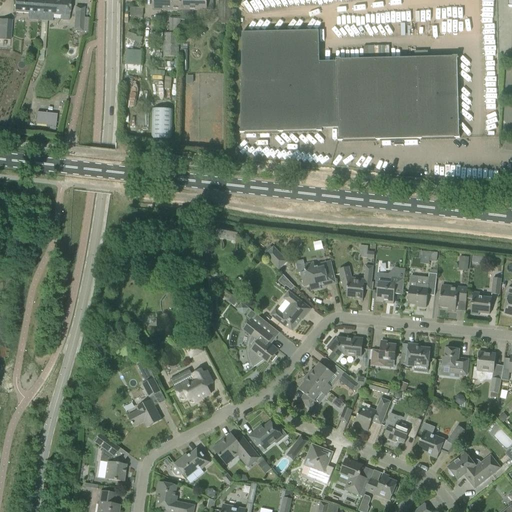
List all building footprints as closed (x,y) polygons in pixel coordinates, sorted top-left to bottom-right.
[(36,21),(41,21),(42,8),(41,8),(41,0),(14,0),(14,13),(36,15),(36,21)] [(41,21),(39,50),(38,59),(40,60),(41,55),(44,55),(44,51),(47,22),(52,22),(52,15),(61,16),(61,21),(69,21),(70,0),(41,0),(41,8),(42,8),(41,21)] [(152,0),(152,10),(180,10),(180,0),(152,0)] [(181,10),(180,19),(180,20),(181,20),(184,20),(187,18),(193,18),(193,10),(213,11),(213,9),(213,0),(212,0),(213,1),(207,0),(206,0),(180,0),(180,10),(181,10)] [(218,0),(218,20),(230,21),(230,0),(218,0)] [(132,17),(142,17),(142,9),(132,9),(132,17)] [(74,17),(73,31),(82,32),(82,31),(87,31),(88,18),(84,18),(84,13),(75,12),(74,17)] [(180,20),(180,19),(169,18),(170,30),(172,31),(180,32),(180,29),(181,23),(181,20),(180,20)] [(0,39),(0,40),(10,40),(12,21),(0,19),(0,39)] [(343,141),(375,140),(396,140),(396,143),(401,143),(401,140),(422,139),(454,138),(459,138),(459,136),(457,59),(457,56),(452,57),(341,60),(341,59),(336,60),(336,62),(319,63),(318,31),(242,33),(240,133),(321,131),(321,129),(338,129),(338,139),(338,141),(343,141)] [(125,38),(135,41),(133,46),(140,49),(142,43),(141,43),(142,38),(127,32),(125,38)] [(164,34),(164,57),(177,57),(178,34),(164,34)] [(125,65),(141,66),(141,51),(126,50),(125,65)] [(171,140),(171,110),(151,109),(151,139),(171,140)] [(37,115),(35,129),(55,131),(57,117),(37,115)] [(216,237),(236,241),(238,231),(217,227),(216,237)] [(265,255),(278,270),(286,262),(272,248),(265,255)] [(364,258),(374,259),(374,252),(364,251),(364,258)] [(436,262),(437,253),(424,252),(423,260),(436,262)] [(458,266),(468,267),(469,257),(459,256),(458,266)] [(320,288),(336,284),(335,280),(333,270),(331,262),(330,262),(314,266),(313,262),(304,265),(305,272),(300,273),(301,278),(304,288),(309,286),(310,292),(321,289),(320,288)] [(346,268),(339,270),(341,278),(343,289),(347,289),(346,297),(355,298),(355,300),(362,301),(363,291),(363,290),(364,282),(371,283),(373,268),(373,266),(365,266),(365,267),(363,279),(355,279),(355,281),(349,280),(346,268)] [(377,291),(376,301),(385,302),(385,304),(390,304),(393,304),(394,292),(401,293),(400,295),(402,295),(403,285),(404,278),(405,272),(405,270),(398,269),(397,278),(388,277),(388,275),(377,274),(376,283),(378,283),(377,291)] [(419,305),(419,307),(426,308),(427,295),(434,296),(437,274),(429,273),(427,285),(421,284),(422,278),(410,276),(407,304),(419,305)] [(284,287),(285,286),(291,291),(294,287),(284,276),(279,283),(284,287)] [(491,294),(500,295),(502,279),(493,278),(491,294)] [(448,309),(448,311),(455,311),(456,301),(466,302),(467,288),(441,285),(439,308),(448,309)] [(507,298),(506,304),(503,314),(511,316),(511,289),(510,289),(508,289),(506,298),(507,298)] [(269,316),(277,322),(285,328),(286,327),(292,331),(303,317),(304,318),(311,309),(288,292),(282,299),(289,305),(282,315),(274,309),(269,316)] [(480,297),(480,293),(473,292),(470,315),(478,316),(479,313),(489,315),(491,298),(480,297)] [(227,303),(233,307),(239,301),(232,296),(227,303)] [(268,343),(273,337),(272,336),(276,331),(251,311),(245,317),(250,320),(242,330),(250,337),(250,338),(250,339),(249,339),(249,340),(249,341),(249,342),(248,343),(248,344),(248,345),(248,346),(248,347),(248,348),(248,349),(248,350),(248,351),(248,352),(248,353),(248,354),(248,355),(248,356),(248,357),(248,358),(249,359),(249,360),(249,361),(250,362),(250,363),(251,365),(263,360),(268,364),(270,361),(272,362),(276,357),(274,355),(278,351),(268,343)] [(327,348),(333,353),(328,358),(337,365),(344,355),(361,357),(361,349),(362,339),(352,338),(352,340),(337,338),(334,342),(332,340),(327,348)] [(184,345),(190,358),(202,351),(196,339),(184,345)] [(371,365),(382,366),(383,359),(394,361),(396,345),(383,344),(383,343),(380,343),(379,351),(372,350),(371,365)] [(430,349),(416,347),(416,345),(408,344),(407,354),(401,353),(400,364),(406,365),(414,366),(414,364),(428,366),(429,359),(430,349)] [(442,365),(450,366),(449,373),(466,375),(467,370),(468,360),(461,359),(461,360),(458,360),(459,350),(446,348),(444,357),(443,357),(442,365)] [(492,378),(494,364),(495,354),(478,352),(477,362),(477,368),(474,368),(473,379),(477,380),(480,383),(485,380),(492,381),(490,392),(489,397),(498,398),(501,380),(492,378)] [(141,385),(144,391),(148,398),(160,392),(153,379),(155,378),(145,360),(137,364),(146,382),(141,385)] [(327,384),(334,375),(319,363),(310,374),(309,373),(307,375),(328,392),(331,388),(327,384)] [(170,380),(174,388),(175,391),(180,400),(183,401),(187,399),(190,403),(192,404),(210,394),(206,387),(213,384),(205,370),(203,369),(191,375),(189,370),(170,380)] [(508,381),(510,371),(509,371),(509,370),(502,370),(501,381),(508,381)] [(358,384),(355,381),(345,373),(339,380),(352,391),(358,384)] [(328,392),(307,375),(306,377),(307,379),(298,390),(305,395),(300,401),(311,409),(317,402),(319,404),(325,397),(324,397),(328,392)] [(357,378),(355,381),(358,384),(362,387),(366,382),(366,379),(357,378)] [(368,389),(387,395),(389,390),(370,384),(368,389)] [(357,415),(353,425),(361,428),(361,429),(367,431),(371,422),(381,426),(391,402),(381,398),(375,411),(369,409),(368,412),(360,409),(357,415)] [(138,425),(138,424),(143,421),(146,428),(161,420),(150,401),(136,408),(138,411),(127,417),(133,428),(138,425)] [(343,411),(342,413),(349,416),(350,414),(352,410),(344,408),(343,411)] [(387,429),(383,438),(395,443),(396,441),(404,444),(408,434),(415,437),(419,427),(422,421),(407,415),(405,420),(404,419),(404,420),(399,418),(397,422),(393,431),(387,429)] [(276,444),(286,436),(281,430),(278,432),(270,422),(259,431),(257,429),(248,437),(255,444),(257,447),(259,445),(264,451),(268,448),(275,442),(276,444)] [(416,449),(430,454),(430,456),(437,459),(440,450),(442,446),(444,440),(432,435),(435,428),(424,423),(421,432),(423,432),(416,449)] [(447,442),(454,447),(465,431),(457,426),(447,442)] [(124,473),(126,465),(112,463),(113,457),(119,449),(111,443),(100,434),(97,439),(94,443),(96,444),(105,451),(103,463),(107,463),(104,480),(113,481),(123,483),(123,481),(125,480),(125,475),(124,473)] [(212,449),(219,456),(226,465),(238,456),(247,468),(259,458),(241,435),(235,440),(230,434),(212,449)] [(286,455),(293,461),(308,441),(301,436),(286,455)] [(310,467),(306,476),(327,484),(333,469),(326,466),(330,457),(329,456),(327,453),(328,452),(312,446),(306,461),(308,461),(310,467)] [(172,472),(175,476),(180,477),(182,475),(186,479),(202,466),(204,468),(210,463),(204,456),(198,448),(184,459),(182,457),(174,464),(175,465),(172,467),(172,472)] [(467,477),(466,478),(474,489),(500,468),(490,456),(480,464),(479,463),(479,462),(478,462),(478,461),(477,461),(476,461),(475,461),(474,461),(473,461),(472,462),(465,454),(447,467),(449,470),(449,471),(450,472),(450,474),(451,475),(453,476),(454,477),(457,480),(465,475),(467,477)] [(257,465),(265,474),(271,469),(264,460),(257,465)] [(348,479),(352,481),(348,492),(359,496),(362,489),(366,479),(359,477),(363,466),(346,460),(342,469),(340,474),(349,478),(348,479)] [(221,478),(228,487),(234,482),(227,474),(221,478)] [(365,491),(389,501),(392,494),(394,494),(396,488),(395,487),(397,483),(384,478),(384,476),(382,476),(380,483),(370,479),(365,491)] [(163,511),(193,511),(194,506),(176,502),(177,497),(175,496),(177,486),(158,482),(156,491),(159,492),(155,509),(164,510),(163,511)] [(206,495),(209,498),(214,497),(215,492),(212,489),(207,490),(206,495)] [(96,511),(118,511),(119,506),(114,505),(116,494),(100,492),(96,511)] [(285,492),(284,498),(291,500),(292,493),(285,492)] [(246,508),(252,509),(255,495),(249,494),(246,508)] [(283,498),(280,511),(288,511),(291,500),(284,498),(283,498)] [(327,511),(329,504),(321,501),(318,511),(327,511)] [(361,503),(358,511),(367,511),(369,508),(368,506),(361,503)]
